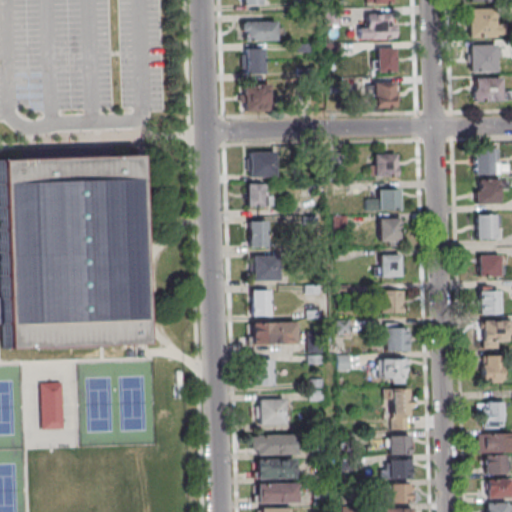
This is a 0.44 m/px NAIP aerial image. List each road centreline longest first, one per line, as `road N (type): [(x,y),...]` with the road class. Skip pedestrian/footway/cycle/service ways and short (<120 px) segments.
road 1 (residential): [(221,511),(201,0)]
road 2 (residential): [(450,511),(433,0)]
road 3 (residential): [(511,125),(209,131)]
